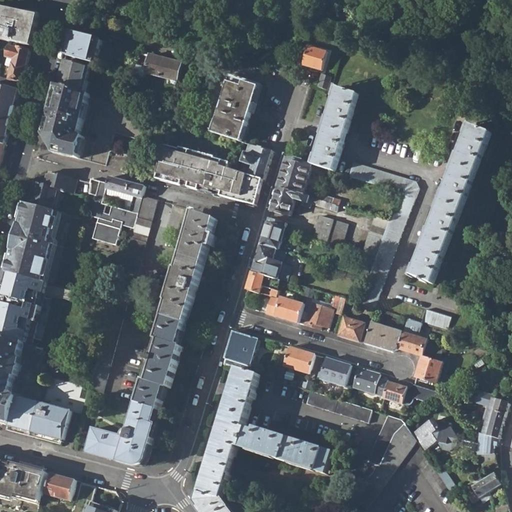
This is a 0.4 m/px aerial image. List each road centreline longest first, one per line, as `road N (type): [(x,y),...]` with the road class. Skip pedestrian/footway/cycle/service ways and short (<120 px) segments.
road 1 (unknown): [(295,118),(441,165),(398,283)]
road 2 (residential): [(161,492),(190,453),(233,315)]
road 3 (residential): [(233,315),(401,368)]
road 4 (residential): [(0,447),(161,492)]
road 5 (residential): [(63,0),(30,133)]
road 6 (residential): [(261,221),(296,96)]
